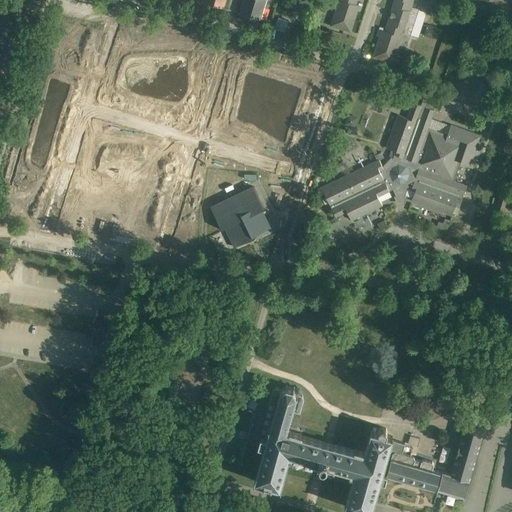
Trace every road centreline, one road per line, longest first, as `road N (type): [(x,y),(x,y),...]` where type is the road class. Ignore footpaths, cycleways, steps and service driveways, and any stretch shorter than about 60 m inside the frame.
road 1 (residential): [(279,263),(272,278),(0,229)]
road 2 (residential): [(131,0),(350,66)]
road 3 (unknown): [(279,263),(219,480)]
road 4 (residential): [(279,263),(339,77),(350,66)]
road 5 (residential): [(417,291),(401,229),(511,269)]
road 6 (track): [(0,159),(48,0)]
road 7 (residential): [(417,291),(279,263)]
